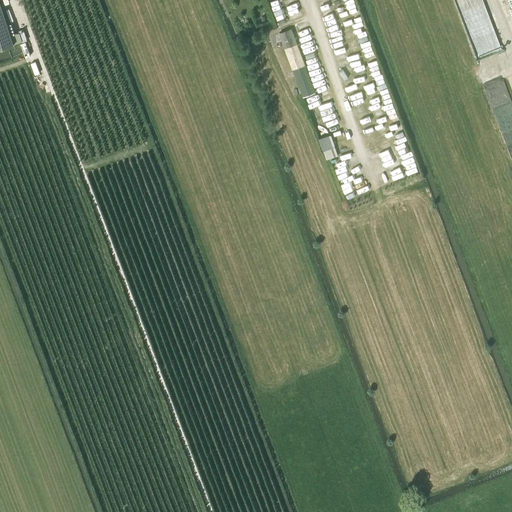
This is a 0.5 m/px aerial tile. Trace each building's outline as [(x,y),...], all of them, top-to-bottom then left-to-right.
[(455,0),(474,59),(499,51),(482,0),(455,0)] [(0,48),(14,44),(11,35),(0,1),(0,48)] [(291,28),(279,33),(303,97),(315,92),(291,28)] [(19,32),(11,35),(14,44),(22,41),(19,32)] [(511,123),(502,126),(511,156),(511,123)] [(327,159),(338,156),(331,133),(320,137),(327,159)]
